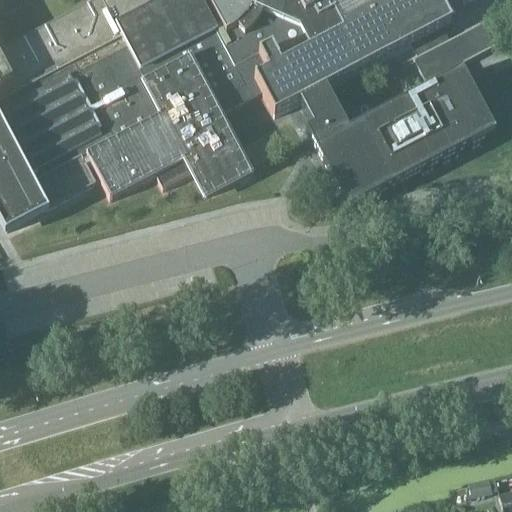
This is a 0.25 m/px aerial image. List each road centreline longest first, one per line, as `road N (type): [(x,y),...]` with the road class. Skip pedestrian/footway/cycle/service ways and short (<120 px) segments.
road 1 (secondary): [(511,292),(271,351),(0,438)]
road 2 (secondary): [(7,511),(511,380)]
